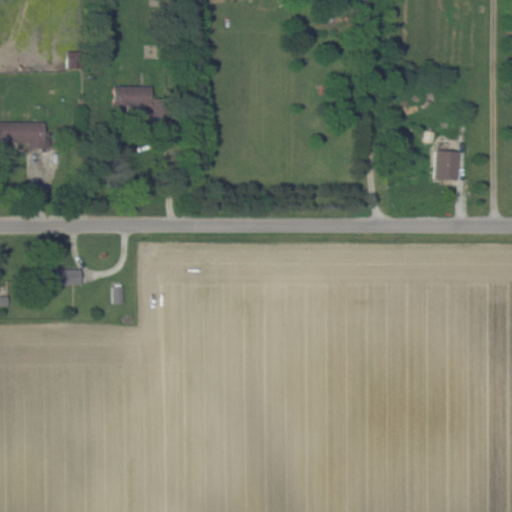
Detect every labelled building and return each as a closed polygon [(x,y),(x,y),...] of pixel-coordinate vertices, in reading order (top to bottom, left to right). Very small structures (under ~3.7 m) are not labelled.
[(65,66),(76,66),(76,51),(66,50),(65,66)] [(148,85),(110,84),(110,109),(159,111),(160,98),(148,98),(148,85)] [(0,140),(26,141),(26,147),(43,147),(43,121),(0,119),(0,140)] [(431,177),(454,178),(455,150),(432,149),(431,177)] [(51,267),(51,259),(39,258),(39,282),(77,283),(77,268),(51,267)]
